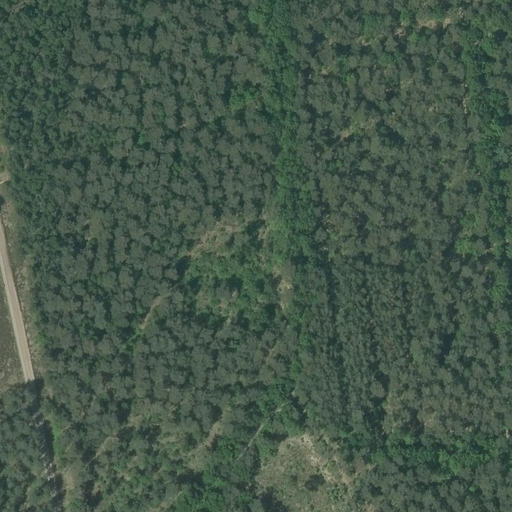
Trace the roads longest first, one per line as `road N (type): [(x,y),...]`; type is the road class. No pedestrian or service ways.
road 1 (track): [(0,223),(61,511)]
road 2 (track): [(191,511),(301,384),(303,296)]
road 3 (track): [(501,188),(479,44)]
road 4 (track): [(383,0),(410,62),(479,44)]
